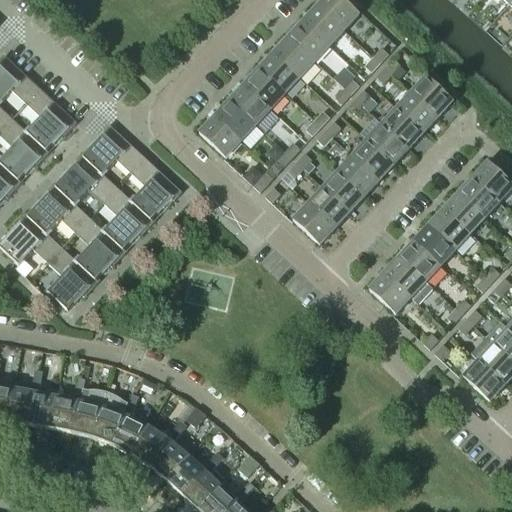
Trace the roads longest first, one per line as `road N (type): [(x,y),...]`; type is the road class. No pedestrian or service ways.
road 1 (residential): [(325,511),(214,409),(153,367),(0,331)]
road 2 (residential): [(322,278),(464,128),(511,170)]
road 3 (residential): [(498,444),(454,403),(431,402),(416,388),(395,368),(389,336),(322,278)]
road 4 (residential): [(322,278),(159,124)]
road 5 (residential): [(159,124),(129,124),(0,2)]
road 6 (residential): [(159,124),(266,0)]
